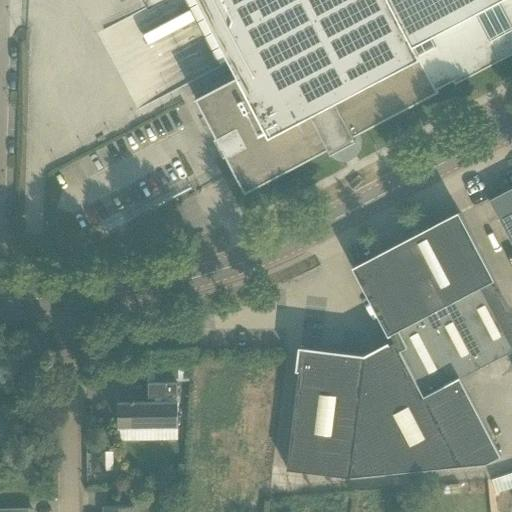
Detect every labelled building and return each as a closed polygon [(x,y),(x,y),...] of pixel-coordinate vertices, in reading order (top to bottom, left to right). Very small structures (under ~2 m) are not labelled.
[(511,0),(143,0),(147,8),(161,0),(197,0),(198,1),(199,3),(206,15),(206,17),(213,30),(214,31),(221,44),(221,45),(228,58),(237,75),(194,97),(215,137),(213,138),(214,139),(216,138),(224,154),(222,155),(223,156),(225,155),(235,175),(244,191),(328,147),(329,151),(355,137),(353,134),(438,90),(437,86),(452,78),(454,81),(511,50),(511,0)] [(149,100),(140,70),(124,75),(133,105),(149,100)] [(166,118),(57,165),(65,183),(174,136),(166,118)] [(128,223),(195,182),(179,156),(153,172),(162,188),(121,213),(128,223)] [(511,244),(511,186),(488,199),(511,244)] [(365,356),(301,348),(286,468),(350,476),(485,462),(500,455),(459,378),(511,350),(511,313),(459,213),(424,232),(422,227),(412,232),(415,237),(356,268),(395,341),(365,356)] [(177,364),(155,364),(156,378),(177,378),(177,376),(177,365),(177,364)] [(155,402),(119,402),(119,427),(119,441),(178,440),(178,426),(177,401),(162,401),(161,396),(177,396),(177,382),(156,382),(148,382),(148,396),(155,396),(155,402)]
